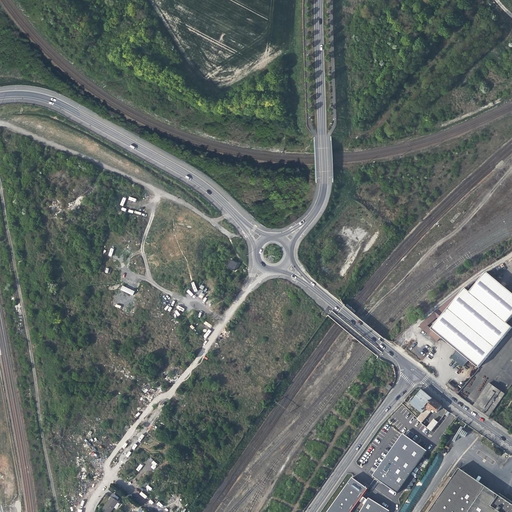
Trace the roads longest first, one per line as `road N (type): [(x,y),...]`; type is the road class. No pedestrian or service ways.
road 1 (secondary): [(0,96),(42,98),(81,115),(195,179),(241,222)]
road 2 (residential): [(241,296),(87,511)]
road 3 (tertiary): [(315,212),(324,185),(318,0)]
road 4 (residential): [(311,511),(414,369)]
road 5 (secondary): [(511,442),(414,369)]
